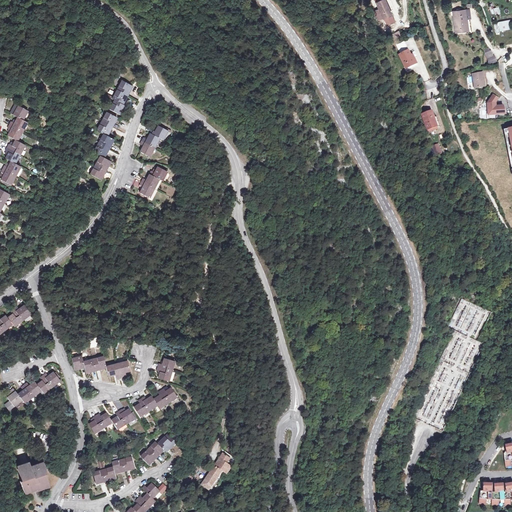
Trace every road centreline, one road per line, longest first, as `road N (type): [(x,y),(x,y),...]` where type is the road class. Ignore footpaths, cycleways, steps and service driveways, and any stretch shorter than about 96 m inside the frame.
road 1 (secondary): [(370,511),(374,437),(416,329),(413,269),(320,82),(262,0)]
road 2 (unclassified): [(160,94),(227,146),(239,167),(242,231),(288,353),(294,414)]
road 3 (residential): [(30,277),(101,208),(152,93)]
road 4 (track): [(511,241),(460,142),(443,78)]
road 5 (track): [(205,471),(227,388),(200,306)]
road 6 (track): [(41,296),(106,314),(187,316),(200,306)]
road 7 (track): [(200,306),(217,203),(240,173)]
road 8 (track): [(460,511),(464,484),(511,392)]
